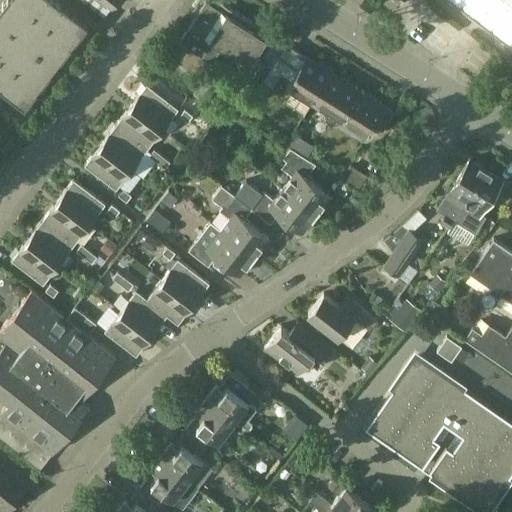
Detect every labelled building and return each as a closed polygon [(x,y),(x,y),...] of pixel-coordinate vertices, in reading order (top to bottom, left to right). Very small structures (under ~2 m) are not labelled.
[(0,88),(23,107),(36,90),(30,85),(33,81),(40,86),(50,72),(46,69),(56,56),(60,59),(71,45),(64,40),(67,36),(74,41),(87,24),(61,4),(60,6),(52,0),(15,0),(14,2),(11,0),(4,0),(0,5),(0,13),(0,14),(0,88)] [(82,0),(103,16),(115,0),(82,0)] [(217,0),(219,1),(214,6),(205,0),(203,4),(202,3),(193,16),(194,17),(179,42),(210,65),(211,64),(207,62),(217,46),(234,57),(236,54),(251,63),(257,53),(260,52),(260,49),(266,38),(251,29),(257,21),(256,20),(253,23),(228,8),(226,6),(223,4),(221,2),(219,0),(217,0)] [(511,0),(448,0),(511,48),(511,47),(511,0)] [(346,81),(305,56),(286,44),(262,82),(271,87),(280,74),(289,80),(285,87),(326,112),(346,81)] [(208,74),(194,92),(205,100),(218,82),(208,74)] [(346,81),(326,112),(367,138),(381,116),(388,120),(393,112),(386,108),(387,107),(346,81)] [(146,84),(131,105),(162,129),(177,109),(146,84)] [(115,125),(146,149),(162,129),(131,105),(115,125)] [(187,122),(192,116),(184,109),(179,116),(187,122)] [(132,169),(146,150),(146,149),(115,125),(99,145),(131,170),(132,169)] [(295,148),(301,137),(293,132),(287,143),(295,148)] [(131,170),(99,145),(84,165),(116,190),(131,170)] [(291,176),(282,187),(316,213),(330,195),(306,176),(315,164),(289,148),(282,158),(286,161),(280,168),(291,176)] [(153,149),(151,153),(148,156),(154,160),(164,168),(169,162),(153,149)] [(461,207),(485,169),(469,159),(439,208),(446,213),(454,218),(461,207)] [(358,169),(350,182),(358,187),(359,187),(367,174),(366,174),(358,169)] [(461,207),(477,217),(500,179),(485,169),(461,207)] [(57,200),(89,224),(105,204),(73,180),(57,200)] [(229,218),(220,230),(254,256),(268,237),(244,219),(251,209),(238,199),(220,185),(209,198),(221,207),(218,211),(229,218)] [(238,199),(251,209),(270,224),(277,214),(302,232),(316,213),(282,187),(273,199),(263,191),(258,198),(246,189),(238,199)] [(123,189),(118,196),(126,202),(131,196),(123,189)] [(74,244),(89,224),(57,200),(42,220),(74,244)] [(119,211),(111,204),(106,211),(114,217),(119,211)] [(457,233),(463,223),(454,218),(446,213),(440,222),(457,233)] [(58,264),(74,244),(42,220),(26,240),(58,264)] [(209,222),(195,241),(188,251),(208,266),(215,256),(239,275),(254,256),(220,230),(209,222)] [(392,253),(407,263),(423,240),(401,225),(383,241),(391,252),(392,253)] [(511,251),(493,239),(469,273),(470,274),(490,287),(487,291),(498,298),(501,295),(511,302),(511,324),(505,335),(488,323),(481,333),(472,326),(464,337),(463,338),(511,372),(511,251)] [(42,285),(58,264),(26,240),(11,260),(42,285)] [(96,257),(80,244),(75,251),(91,263),(96,257)] [(170,259),(174,253),(166,246),(161,253),(170,259)] [(392,253),(391,252),(381,267),(397,277),(407,263),(392,253)] [(177,259),(161,279),(193,304),(209,283),(177,259)] [(117,272),(112,278),(128,291),(133,284),(117,272)] [(146,299),(166,316),(177,324),(193,304),(161,279),(146,299)] [(50,284),(45,291),(53,297),(58,291),(50,284)] [(30,289),(0,328),(0,337),(80,399),(115,355),(30,289)] [(135,290),(120,311),(151,335),(166,316),(146,299),(135,290)] [(307,313),(338,337),(348,345),(363,325),(369,330),(377,320),(352,301),(344,310),(323,293),(307,313)] [(386,315),(408,330),(423,308),(408,298),(402,307),(399,312),(391,307),(386,315)] [(74,307),(66,317),(89,333),(96,324),(74,307)] [(135,356),(151,335),(120,311),(104,331),(135,356)] [(308,329),(299,340),(280,326),(263,347),(297,373),(307,361),(317,368),(332,349),(308,329)] [(436,350),(451,360),(461,345),(447,335),(436,350)] [(0,396),(8,402),(0,412),(0,411),(0,436),(40,468),(52,452),(88,406),(80,399),(0,337),(0,338),(4,342),(0,348),(0,396)] [(511,472),(511,422),(415,355),(365,428),(422,468),(440,442),(433,438),(443,423),(462,436),(452,451),(446,447),(428,472),(485,511),(511,472)] [(205,400),(233,422),(248,403),(241,398),(249,388),(229,372),(221,382),(225,385),(222,390),(216,385),(205,400)] [(218,441),(233,422),(205,400),(193,414),(199,419),(196,424),(192,420),(184,430),(206,448),(204,446),(211,436),(218,441)] [(198,457),(206,448),(184,430),(176,440),(180,443),(176,448),(170,443),(159,458),(188,480),(197,488),(212,468),(198,457)] [(0,508),(4,511),(3,511),(4,511),(22,490),(10,480),(18,471),(0,456),(0,508)] [(172,499),(188,480),(159,458),(148,472),(154,477),(150,481),(146,478),(138,488),(160,506),(168,496),(172,499)] [(331,503),(341,511),(372,511),(375,509),(335,477),(328,486),(338,494),(331,503)] [(155,511),(160,506),(138,488),(131,498),(135,501),(131,506),(125,501),(116,511),(155,511)] [(341,511),(331,503),(315,491),(308,501),(322,511),(341,511)]
